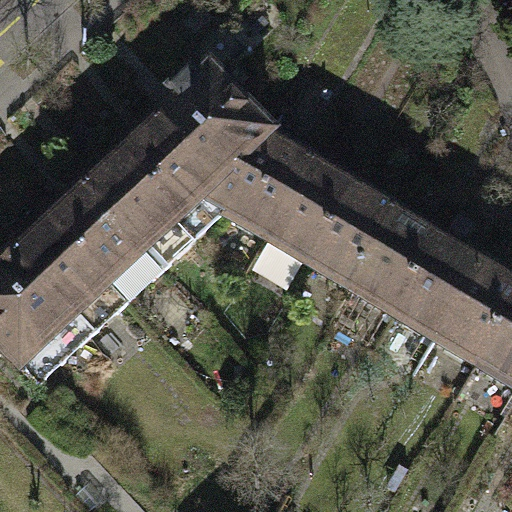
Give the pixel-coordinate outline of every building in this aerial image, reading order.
[(179,102),(157,122),(217,187),(222,181),(239,191),(271,139),(211,73),(200,83),(190,73),(170,92),(179,102)] [(203,203),(224,216),(239,191),(222,181),(217,187),(157,122),(121,155),(182,222),(203,203)] [(224,216),(267,241),(313,164),(271,139),(239,191),(224,216)] [(146,255),(182,222),(121,155),(85,189),(146,255)] [(267,241),(309,266),(355,189),(313,164),(267,241)] [(109,288),(146,255),(85,189),(49,222),(109,288)] [(309,266),(351,291),(397,214),(355,189),(309,266)] [(351,291),(393,316),(439,239),(397,214),(351,291)] [(73,322),(109,288),(49,222),(13,255),(73,322)] [(393,316),(435,342),(481,264),(439,239),(393,316)] [(0,348),(20,370),(73,322),(13,255),(0,266),(0,348)] [(435,342),(478,367),(511,308),(511,282),(481,264),(435,342)] [(511,308),(478,367),(511,387),(511,308)]
